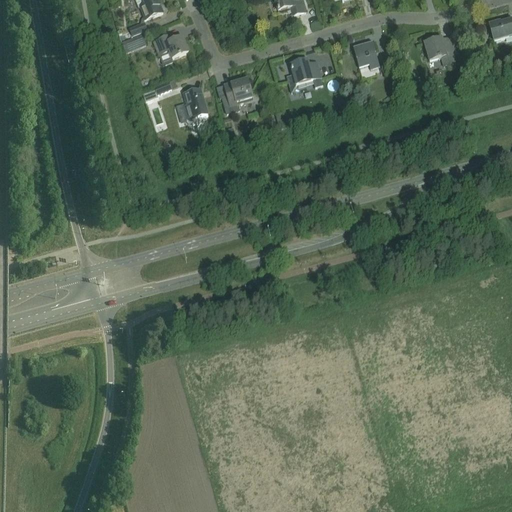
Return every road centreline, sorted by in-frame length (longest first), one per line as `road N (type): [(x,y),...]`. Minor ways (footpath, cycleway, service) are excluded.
road 1 (residential): [(99,302),(336,240),(502,159)]
road 2 (residential): [(502,159),(90,272)]
road 3 (residential): [(190,0),(216,60),(228,62),(388,17),(438,18),(503,0)]
road 4 (primary): [(90,272),(32,0)]
road 5 (primary): [(76,511),(109,392),(99,302)]
